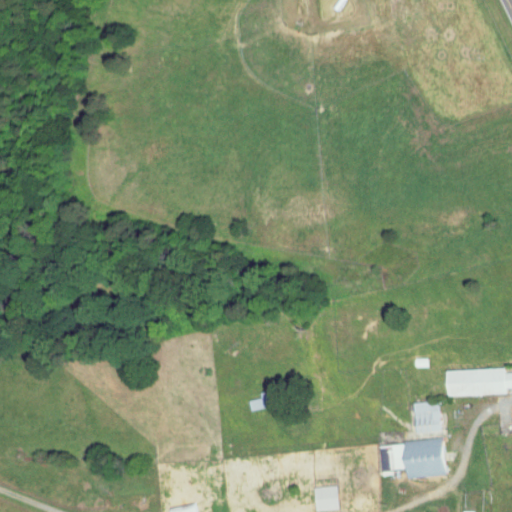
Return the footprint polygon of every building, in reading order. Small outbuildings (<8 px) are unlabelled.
[(445,368),(446,394),(505,392),(505,386),(511,386),(511,370),(504,371),(504,366),(445,368)] [(440,432),(439,400),(413,401),(414,433),(440,432)] [(380,469),(406,467),(406,476),(444,474),(442,438),(379,441),(380,469)] [(337,509),(336,485),(313,485),(314,509),(337,509)] [(169,511),(195,511),(193,502),(168,508),(169,511)]
